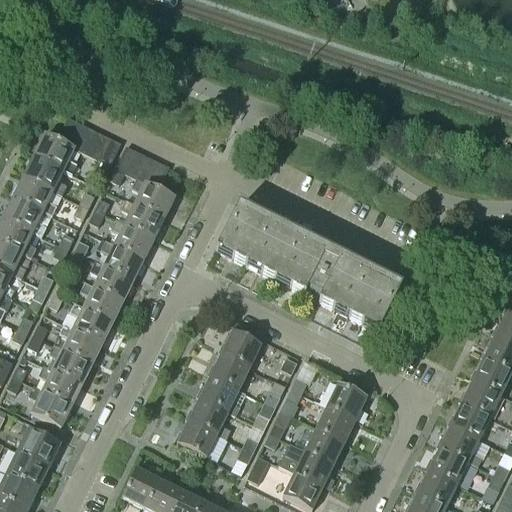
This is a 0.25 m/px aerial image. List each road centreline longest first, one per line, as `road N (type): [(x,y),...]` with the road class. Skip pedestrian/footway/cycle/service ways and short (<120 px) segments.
road 1 (residential): [(179,283),(418,397),(365,511)]
road 2 (residential): [(179,283),(229,181),(394,263)]
road 3 (residential): [(64,511),(179,283)]
